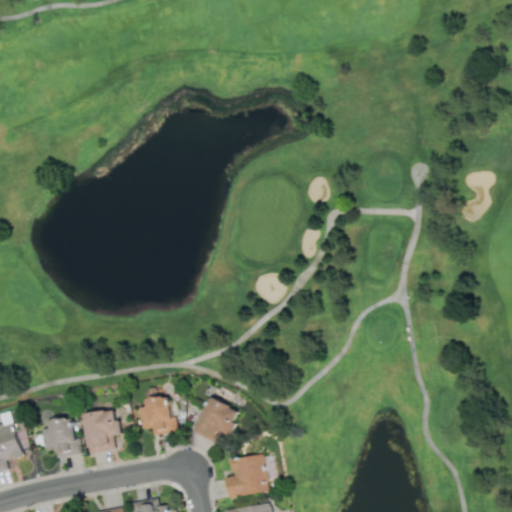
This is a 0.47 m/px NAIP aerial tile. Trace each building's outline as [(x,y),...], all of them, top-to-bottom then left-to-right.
[(176,430),(170,394),(145,398),(146,406),(139,407),(143,428),(152,427),(153,434),(176,430)] [(229,434),(240,410),(210,396),(193,431),(217,443),(222,431),(229,434)] [(120,433),(116,408),(83,413),(89,452),(115,448),(113,435),(120,433)] [(56,457),(80,453),(75,416),(48,420),(49,427),(43,428),(46,450),(55,449),(56,457)] [(229,497),(269,491),(264,453),(231,458),(234,475),(226,476),(229,497)] [(170,511),(169,504),(159,505),(158,498),(135,501),(136,511),(170,511)] [(226,508),(226,511),(272,511),(271,502),(226,508)]
